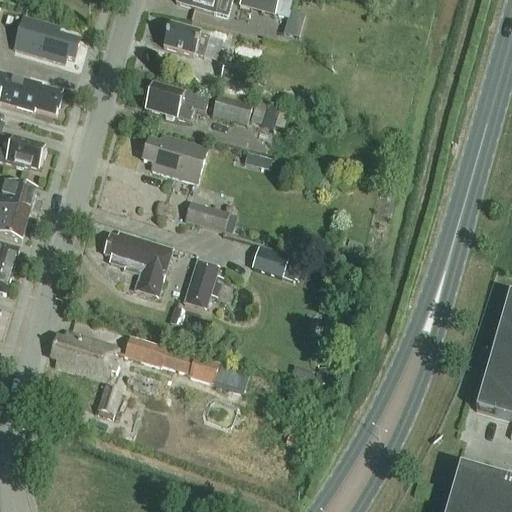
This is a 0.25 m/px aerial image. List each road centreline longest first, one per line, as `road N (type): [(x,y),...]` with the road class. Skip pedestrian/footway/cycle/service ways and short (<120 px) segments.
road 1 (unclassified): [(16,511),(6,479),(10,425),(130,0)]
road 2 (primary): [(452,230),(384,389),(311,511)]
road 3 (primary): [(356,511),(416,393),(449,272),(452,230)]
road 4 (primary): [(452,230),(511,25)]
